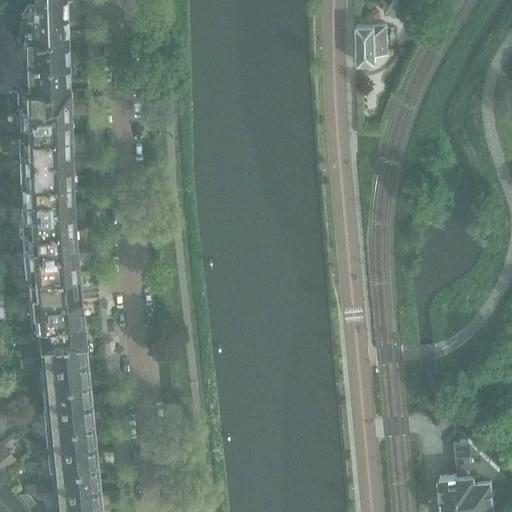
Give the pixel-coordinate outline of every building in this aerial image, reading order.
[(6,0),(3,0),(0,5),(0,9),(5,13),(10,6),(12,4),(6,0)] [(24,31),(22,31),(22,38),(65,37),(65,32),(65,31),(67,29),(66,20),(64,18),(64,16),(64,11),(66,9),(66,0),(65,0),(32,0),(33,0),(24,15),(24,31)] [(414,0),(413,0),(407,10),(415,14),(421,4),(414,0)] [(424,12),(417,23),(421,25),(425,27),(431,16),(428,14),(424,12)] [(356,48),(356,59),(356,60),(357,60),(357,63),(359,63),(375,62),(375,54),(388,54),(388,47),(387,38),(387,35),(387,26),(387,24),(374,25),(374,24),(357,25),(356,25),(357,47),(356,47),(356,48)] [(22,38),(14,38),(17,89),(67,88),(67,83),(67,80),(68,78),(68,69),(66,67),(66,60),(66,58),(68,56),(67,47),(65,46),(65,43),(65,37),(22,38)] [(67,88),(17,89),(18,112),(67,111),(67,103),(67,102),(69,100),(69,92),(67,90),(67,88)] [(67,111),(18,112),(19,136),(68,134),(68,133),(70,131),(70,123),(68,121),(68,120),(67,111)] [(68,134),(19,136),(20,159),(69,157),(69,148),(70,146),(70,138),(68,136),(68,134)] [(69,157),(20,159),(21,182),(70,180),(70,179),(71,177),(71,169),(69,167),(69,166),(69,157)] [(70,180),(21,182),(22,205),(71,204),(71,194),(72,193),(71,184),(70,183),(70,180)] [(71,204),(22,205),(23,229),(72,227),(72,226),(73,224),(73,216),(71,214),(71,204)] [(72,227),(23,229),(24,253),(74,250),(73,243),(73,242),(75,239),(74,231),(72,229),(72,227)] [(74,250),(24,253),(25,277),(76,273),(76,272),(77,270),(76,262),(74,260),(74,258),(74,250)] [(76,273),(25,277),(27,300),(78,296),(77,289),(77,287),(79,285),(78,277),(76,275),(76,273)] [(78,296),(27,300),(30,323),(35,323),(80,319),(80,318),(82,316),(81,308),(79,306),(79,304),(78,296)] [(80,319),(35,323),(40,366),(85,361),(84,357),(84,356),(85,356),(84,346),(83,346),(82,334),(83,332),(83,324),(81,322),(80,319)] [(34,357),(19,359),(20,368),(35,367),(34,357)] [(85,361),(40,366),(44,408),(89,403),(88,399),(88,398),(89,398),(88,388),(87,388),(87,387),(87,383),(86,377),(87,377),(86,367),(85,367),(85,366),(85,361)] [(38,399),(24,401),(25,410),(39,409),(38,399)] [(89,403),(44,408),(49,449),(93,445),(92,440),(92,439),(93,439),(93,429),(91,430),(91,429),(91,425),(90,418),(91,418),(90,409),(89,409),(89,408),(89,403)] [(0,431),(11,422),(3,413),(0,415),(0,431)] [(42,442),(27,443),(28,452),(43,450),(42,442)] [(1,443),(0,443),(0,472),(15,460),(1,443)] [(93,445),(49,449),(53,491),(97,487),(97,482),(96,481),(98,481),(97,471),(96,471),(95,471),(95,466),(94,460),(95,460),(94,450),(93,450),(93,449),(93,445)] [(472,473),(439,476),(441,498),(442,511),(493,511),(491,477),(488,478),(488,475),(496,466),(479,448),(478,448),(476,448),(466,449),(467,458),(471,458),(472,473)] [(51,482),(23,485),(24,494),(28,494),(52,491),(51,482)] [(7,485),(0,491),(0,506),(15,494),(7,485)] [(97,487),(53,491),(55,511),(99,511),(99,508),(99,502),(100,502),(99,492),(98,492),(97,491),(97,487)] [(15,494),(0,506),(0,511),(11,511),(22,503),(17,496),(16,495),(15,494)] [(19,495),(17,496),(22,503),(27,508),(34,502),(28,494),(24,494),(19,495)] [(22,503),(11,511),(29,511),(27,508),(22,503)]
